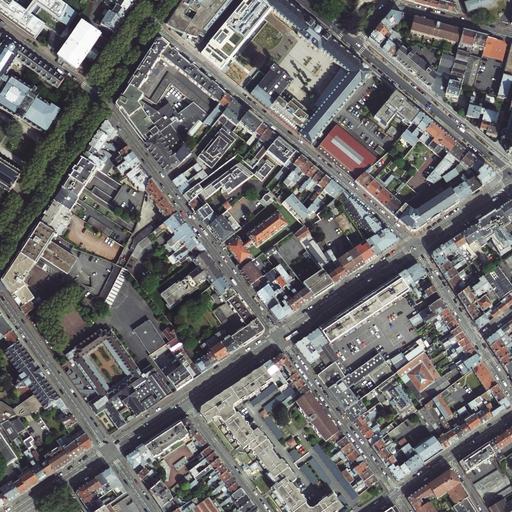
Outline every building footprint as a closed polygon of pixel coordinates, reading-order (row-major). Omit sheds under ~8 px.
[(60,37),(70,44),(73,39),(63,32),(65,29),(73,18),(76,15),(55,0),(0,0),(0,14),(33,39),(44,25),(45,26),(52,32),(53,32),(60,37)] [(95,2),(90,0),(87,7),(80,21),(86,23),(95,2)] [(112,9),(110,12),(123,21),(125,18),(128,13),(111,2),(107,0),(106,0),(105,2),(106,3),(106,5),(112,9)] [(126,0),(112,0),(111,2),(128,13),(132,7),(134,4),(126,0)] [(181,0),(165,24),(169,27),(173,30),(177,32),(182,34),(185,35),(187,36),(189,36),(192,37),(195,38),(198,38),(199,36),(203,39),(235,0),(181,0)] [(208,47),(202,55),(222,71),(228,64),(232,59),(270,11),(256,0),(246,0),(212,43),(208,47)] [(258,0),(271,10),(291,26),(299,33),(297,35),(318,53),(320,51),(348,74),(311,119),(298,134),(300,136),(311,145),(333,119),(347,101),(361,85),(362,86),(371,74),(368,70),(362,65),(358,62),(357,63),(330,39),(330,38),(325,34),(325,35),(318,30),(313,26),(314,25),(309,21),(308,22),(281,0),(258,0)] [(431,1),(430,0),(427,0),(426,6),(431,8),(437,9),(439,3),(432,1),(431,1)] [(477,0),(464,4),(467,13),(481,8),(493,5),(492,0),(477,0)] [(102,25),(108,29),(114,34),(119,28),(123,21),(110,12),(106,10),(96,24),(100,27),(102,25)] [(399,23),(403,15),(397,14),(390,12),(384,20),(392,27),(395,29),(399,23)] [(404,25),(407,16),(405,16),(403,15),(399,23),(404,25)] [(459,45),(462,31),(458,30),(453,29),(438,25),(425,21),(418,19),(413,18),(411,27),(410,32),(459,45)] [(392,27),(384,20),(382,22),(379,26),(391,36),(393,33),(390,30),(392,27)] [(78,31),(73,39),(70,44),(72,45),(61,59),(74,69),(86,77),(91,69),(79,61),(86,51),(92,42),(104,50),(109,42),(97,34),(82,24),(81,27),(75,23),(72,27),(78,31)] [(35,40),(45,26),(44,25),(33,39),(35,40)] [(391,36),(379,26),(376,29),(374,31),(383,39),(385,36),(389,39),(391,36)] [(383,39),(374,31),(371,35),(368,38),(374,43),(382,50),(387,42),(383,39)] [(468,48),(472,34),(468,33),(462,31),(459,45),(458,48),(459,48),(460,46),(468,48)] [(389,39),(387,42),(382,50),(384,52),(388,54),(399,40),(396,38),(398,36),(393,32),(393,33),(391,36),(389,39)] [(457,51),(455,58),(450,77),(452,77),(454,78),(457,79),(463,80),(470,55),(475,35),(472,34),(468,48),(466,54),(457,51)] [(480,50),(483,37),(479,36),(475,35),(470,55),(477,56),(480,50)] [(463,80),(461,85),(473,88),(487,38),(485,38),(483,37),(480,50),(477,56),(470,55),(463,80)] [(0,108),(13,118),(16,117),(23,122),(23,121),(26,123),(42,133),(40,136),(46,140),(63,113),(52,105),(50,107),(47,105),(48,104),(38,98),(39,97),(34,94),(37,90),(32,87),(31,90),(13,78),(10,78),(9,79),(6,77),(17,60),(57,89),(64,80),(23,50),(6,38),(4,41),(0,47),(0,108)] [(503,42),(487,38),(473,88),(473,91),(475,91),(485,94),(497,97),(509,52),(505,51),(507,46),(504,43),(503,42)] [(404,45),(399,40),(388,54),(390,56),(393,59),(402,48),(404,45)] [(128,86),(143,96),(144,97),(164,66),(158,62),(161,56),(176,68),(220,104),(227,95),(218,88),(219,88),(215,85),(212,82),(212,83),(198,71),(192,66),(183,59),(173,50),(168,47),(169,46),(162,41),(160,41),(157,41),(148,55),(132,79),(128,86)] [(509,52),(497,97),(506,100),(505,102),(509,103),(511,93),(511,44),(511,45),(509,52)] [(406,51),(402,48),(393,59),(396,61),(401,65),(407,70),(416,77),(416,78),(419,80),(432,91),(436,75),(432,71),(433,69),(430,67),(428,70),(426,68),(427,66),(417,57),(415,59),(413,57),(415,54),(412,52),(408,49),(406,51)] [(442,55),(436,75),(432,91),(438,96),(444,101),(445,95),(449,80),(450,77),(455,58),(442,55)] [(257,86),(250,95),(268,110),(281,94),(289,85),(290,86),(294,81),(290,78),(277,68),(277,67),(274,64),(270,69),(271,70),(257,87),(257,86)] [(150,101),(156,104),(170,83),(197,105),(210,116),(214,110),(170,74),(168,74),(150,101)] [(452,77),(450,77),(449,80),(445,95),(451,96),(458,98),(461,85),(452,82),(454,78),(452,77)] [(287,89),(293,94),(302,84),(296,79),(287,89)] [(117,103),(115,106),(141,140),(144,145),(181,117),(170,103),(157,113),(140,102),(143,96),(128,86),(118,102),(117,103)] [(384,106),(374,117),(385,126),(394,116),(395,115),(402,121),(409,127),(420,113),(406,102),(400,97),(395,92),(384,106)] [(511,93),(509,103),(509,104),(510,104),(509,110),(507,110),(507,111),(508,111),(508,112),(509,112),(509,111),(511,112),(507,130),(505,129),(504,128),(504,129),(502,131),(502,130),(501,131),(501,134),(500,134),(500,135),(501,134),(502,137),(502,138),(501,138),(501,139),(501,140),(500,141),(501,143),(506,151),(505,151),(507,153),(508,154),(510,155),(510,154),(511,154),(511,93)] [(311,119),(281,94),(268,110),(298,134),(311,119)] [(484,96),(505,102),(506,100),(497,97),(485,94),(484,96)] [(210,116),(203,124),(205,126),(207,123),(212,128),(218,120),(234,101),(231,98),(227,95),(220,104),(214,110),(210,116)] [(474,97),(473,96),(471,96),(466,117),(469,118),(472,119),(476,104),(473,103),(475,97),(474,97)] [(476,103),(476,104),(472,119),(475,119),(478,120),(482,107),(484,98),(482,97),(481,97),(480,99),(479,99),(478,104),(476,103)] [(237,103),(234,101),(218,120),(223,125),(218,131),(219,132),(198,157),(212,169),(238,137),(233,133),(239,126),(249,113),(242,107),(237,103)] [(210,116),(197,105),(181,117),(144,145),(167,175),(191,154),(185,146),(203,124),(210,116)] [(485,107),(482,107),(478,120),(476,128),(479,130),(483,131),(487,132),(486,134),(492,136),(497,137),(500,126),(496,125),(499,114),(485,110),(485,107)] [(259,122),(249,113),(239,126),(252,137),(263,124),(259,122)] [(419,140),(433,124),(430,121),(423,116),(420,113),(415,119),(409,127),(407,129),(401,137),(413,147),(419,140)] [(99,131),(111,140),(112,140),(117,133),(108,122),(105,122),(102,126),(99,131)] [(263,124),(252,137),(247,144),(250,147),(256,139),(255,138),(256,137),(260,140),(269,129),(266,127),(263,124)] [(355,182),(369,169),(377,156),(357,140),(337,124),(316,149),(333,163),(355,182)] [(440,130),(433,124),(419,140),(433,152),(447,135),(440,130)] [(269,129),(260,140),(251,150),(253,152),(251,154),(254,157),(251,161),(248,158),(245,162),(253,169),(256,165),(262,158),(266,154),(279,138),(274,133),(269,129)] [(94,139),(106,147),(114,152),(122,147),(119,145),(117,148),(108,143),(111,140),(99,131),(96,135),(94,139)] [(452,139),(447,135),(433,152),(436,154),(441,148),(446,152),(444,154),(446,156),(457,143),(452,139)] [(119,136),(115,142),(119,145),(122,147),(125,144),(119,136)] [(279,138),(266,154),(283,168),(296,152),(288,145),(279,138)] [(89,146),(109,160),(112,156),(104,151),(106,147),(94,139),(91,143),(89,146)] [(433,152),(419,140),(413,147),(401,162),(427,179),(443,160),(436,154),(433,152)] [(457,143),(446,156),(444,158),(452,165),(454,161),(458,165),(468,153),(462,147),(457,143)] [(122,147),(114,152),(112,156),(109,160),(110,161),(113,158),(128,147),(126,146),(125,144),(122,147)] [(106,165),(109,160),(89,146),(87,149),(85,152),(106,165)] [(375,151),(381,156),(385,151),(379,146),(375,151)] [(130,150),(128,147),(113,158),(118,164),(132,154),(130,150)] [(81,159),(96,169),(97,170),(106,176),(113,165),(110,161),(109,160),(106,165),(85,152),(83,156),(81,159)] [(296,152),(283,168),(276,177),(278,179),(287,168),(290,170),(301,156),(299,155),(296,152)] [(472,156),(468,153),(458,165),(460,166),(458,168),(458,169),(465,174),(469,170),(477,160),(472,156)] [(134,156),(132,154),(118,164),(114,167),(118,173),(136,159),(134,156)] [(305,159),(301,156),(290,170),(291,171),(282,183),(288,187),(292,182),(308,162),(305,159)] [(262,158),(256,165),(260,168),(266,162),(262,158)] [(452,165),(444,158),(443,160),(427,179),(433,184),(442,178),(440,177),(442,174),(443,175),(446,171),(448,169),(449,169),(452,165)] [(0,188),(10,195),(16,185),(23,174),(0,159),(0,188)] [(74,170),(68,178),(84,188),(96,169),(81,159),(74,170)] [(139,162),(136,159),(118,173),(120,176),(125,173),(127,175),(141,165),(139,162)] [(275,166),(267,160),(266,162),(260,168),(254,175),(262,182),(275,166)] [(481,163),(477,160),(469,170),(474,178),(484,166),(481,163)] [(311,165),(308,162),(292,182),(295,184),(297,181),(300,184),(303,181),(314,167),(311,165)] [(229,195),(254,175),(240,163),(203,192),(201,189),(202,188),(200,186),(199,187),(198,185),(192,189),(183,196),(187,201),(189,204),(197,197),(197,196),(201,194),(206,201),(223,188),(229,195)] [(198,163),(192,167),(198,174),(203,170),(198,163)] [(147,173),(141,165),(127,175),(129,178),(129,180),(131,183),(133,183),(132,185),(136,185),(135,187),(139,189),(139,190),(143,191),(146,192),(148,182),(152,180),(150,177),(147,173)] [(494,174),(484,166),(474,178),(475,178),(481,188),(485,185),(492,181),(493,180),(494,174)] [(317,169),(314,167),(303,181),(305,183),(300,190),(299,192),(302,194),(306,188),(320,172),(317,169)] [(365,191),(374,180),(371,178),(368,175),(373,169),(371,168),(369,169),(355,182),(360,186),(365,191)] [(455,169),(443,178),(447,184),(459,176),(455,169)] [(106,176),(97,170),(94,176),(119,192),(122,186),(106,176)] [(183,196),(192,189),(190,186),(200,178),(203,182),(208,178),(203,170),(198,174),(188,182),(178,189),(181,193),(183,196)] [(175,186),(178,189),(188,182),(185,177),(186,176),(187,178),(191,175),(187,171),(172,182),(175,186)] [(322,174),(320,172),(306,188),(309,191),(310,189),(313,192),(315,190),(318,186),(326,177),(322,174)] [(382,187),(374,180),(365,191),(370,195),(374,199),(383,189),(394,177),(391,175),(384,183),(382,187)] [(328,179),(326,177),(318,186),(320,188),(317,192),(310,200),(314,203),(318,198),(324,191),(332,182),(328,179)] [(377,177),(374,180),(382,187),(384,183),(377,177)] [(62,188),(77,198),(84,188),(68,178),(67,181),(63,186),(62,188)] [(481,188),(475,178),(465,185),(471,194),(476,191),(481,188)] [(173,208),(152,180),(148,182),(146,192),(146,193),(167,222),(178,214),(173,208)] [(471,194),(465,185),(463,181),(450,189),(459,203),(466,198),(471,194)] [(342,190),(332,182),(324,191),(335,200),(336,199),(344,192),(342,190)] [(396,192),(397,193),(405,185),(402,183),(396,190),(396,192)] [(91,193),(110,205),(114,199),(95,187),(91,193)] [(57,195),(53,202),(70,212),(78,199),(77,198),(62,188),(57,195)] [(384,208),(396,195),(394,193),(391,196),(383,189),(374,199),(379,203),(384,208)] [(457,204),(459,203),(450,189),(443,194),(441,192),(436,195),(437,198),(416,212),(412,212),(404,205),(394,217),(405,227),(411,232),(413,232),(415,232),(430,222),(441,215),(446,212),(451,208),(457,204)] [(266,208),(277,198),(270,191),(260,201),(266,208)] [(358,204),(344,192),(336,199),(341,205),(365,242),(376,258),(393,247),(397,244),(397,240),(387,231),(374,219),(365,211),(358,204)] [(281,205),(286,201),(288,199),(282,194),(278,199),(277,199),(276,200),(281,205)] [(324,205),(318,198),(314,203),(308,211),(293,195),(288,199),(286,201),(303,221),(314,212),(315,213),(324,205)] [(394,217),(404,205),(405,204),(409,201),(408,199),(406,201),(403,199),(401,202),(400,201),(401,199),(396,195),(384,208),(389,212),(394,217)] [(204,206),(197,197),(189,204),(193,209),(196,213),(204,206)] [(336,199),(335,200),(327,207),(331,212),(332,212),(332,213),(334,212),(333,211),(341,205),(336,199)] [(511,200),(506,204),(499,209),(509,223),(511,220),(511,200)] [(81,201),(78,205),(84,209),(87,205),(81,201)] [(39,223),(54,234),(59,237),(65,227),(66,227),(70,222),(69,221),(71,219),(70,217),(69,216),(71,213),(70,212),(53,202),(48,210),(44,215),(41,220),(39,223)] [(223,206),(227,211),(231,207),(227,202),(223,206)] [(202,222),(213,214),(206,205),(204,206),(196,213),(197,215),(202,222)] [(481,238),(482,239),(486,237),(487,237),(488,236),(492,238),(502,251),(511,244),(511,240),(504,229),(510,225),(509,223),(499,209),(492,213),(483,220),(473,226),(481,238)] [(236,266),(239,271),(251,263),(254,261),(254,260),(253,258),(252,259),(252,258),(252,257),(252,256),(253,255),(251,253),(250,254),(246,248),(252,243),(254,246),(255,245),(257,248),(288,225),(286,223),(286,222),(280,214),(280,215),(277,212),(247,235),(249,238),(250,240),(244,245),(240,240),(241,239),(239,237),(238,237),(237,237),(236,237),(237,236),(235,234),(234,235),(234,234),(220,245),(221,247),(223,250),(227,247),(231,253),(231,254),(231,255),(232,256),(233,257),(235,258),(239,264),(236,266)] [(207,228),(218,218),(214,213),(213,214),(202,222),(204,225),(207,228)] [(348,238),(331,213),(314,225),(330,250),(348,238)] [(178,214),(167,222),(162,226),(153,233),(156,237),(167,230),(169,232),(170,231),(172,235),(185,225),(182,220),(178,214)] [(213,236),(220,245),(234,234),(235,233),(222,215),(218,218),(207,228),(213,236)] [(87,223),(109,237),(113,231),(90,217),(87,223)] [(153,233),(162,226),(158,220),(136,237),(134,241),(134,244),(130,251),(134,252),(138,244),(147,237),(153,233)] [(19,254),(34,265),(40,256),(49,262),(66,273),(76,259),(49,242),(51,239),(54,234),(39,223),(36,228),(35,229),(32,234),(29,239),(24,247),(19,254)] [(191,232),(185,225),(172,235),(170,237),(172,239),(167,242),(167,244),(170,248),(171,248),(172,247),(176,253),(195,238),(191,232)] [(341,281),(323,254),(305,226),(295,236),(313,260),(320,268),(322,270),(334,286),(338,284),(341,281)] [(468,244),(474,252),(487,244),(482,239),(481,238),(473,226),(467,230),(461,234),(468,244)] [(458,236),(455,238),(464,251),(466,249),(471,255),(470,257),(474,262),(479,258),(474,252),(468,244),(461,234),(458,236)] [(151,243),(147,237),(138,244),(134,252),(132,256),(138,259),(142,250),(151,243)] [(195,238),(176,253),(171,256),(176,263),(200,244),(198,241),(195,238)] [(459,254),(464,260),(466,263),(469,266),(474,262),(470,257),(465,252),(464,251),(455,238),(453,239),(450,241),(459,254)] [(120,257),(125,248),(110,239),(108,243),(115,247),(112,254),(117,257),(118,256),(120,257)] [(371,261),(376,258),(365,242),(361,244),(359,240),(352,244),(354,248),(365,265),(371,261)] [(439,249),(448,262),(452,260),(450,256),(452,255),(454,255),(455,257),(459,254),(450,241),(446,244),(439,249)] [(203,248),(200,244),(176,263),(175,263),(178,266),(188,259),(192,263),(206,252),(203,248)] [(277,251),(273,247),(264,254),(267,258),(277,251)] [(360,269),(365,265),(354,248),(337,260),(348,277),(351,274),(360,269)] [(439,269),(448,262),(439,249),(437,250),(432,253),(432,255),(431,257),(435,263),(439,269)] [(348,277),(337,260),(330,250),(323,254),(341,281),(345,279),(348,277)] [(215,264),(206,252),(192,263),(191,263),(191,264),(193,262),(200,271),(195,271),(195,272),(195,275),(184,283),(184,282),(182,282),(176,286),(175,285),(161,296),(168,305),(170,308),(182,299),(187,295),(197,288),(196,286),(201,283),(204,283),(205,283),(205,282),(205,280),(207,279),(211,285),(210,285),(211,286),(212,286),(224,276),(215,264)] [(8,271),(5,275),(22,284),(29,274),(34,265),(19,254),(16,259),(11,266),(8,271)] [(444,276),(464,260),(459,254),(455,257),(452,260),(448,262),(439,269),(442,273),(444,276)] [(175,263),(176,263),(171,256),(168,259),(173,265),(175,263)] [(125,269),(129,263),(120,259),(117,266),(122,268),(125,269)] [(320,268),(313,260),(310,262),(316,271),(320,268)] [(448,282),(462,271),(463,270),(461,267),(466,263),(464,260),(444,276),(446,279),(448,282)] [(193,262),(191,264),(196,270),(195,271),(200,271),(193,262)] [(249,284),(250,286),(263,277),(251,263),(239,271),(249,284)] [(122,268),(117,266),(114,264),(114,269),(99,296),(95,298),(103,306),(122,268)] [(314,299),(303,285),(293,272),(288,276),(279,264),(274,268),(275,269),(281,277),(287,284),(289,283),(306,305),(310,302),(314,299)] [(421,295),(433,287),(430,282),(423,287),(418,281),(421,279),(422,280),(422,279),(423,279),(425,278),(425,277),(425,276),(426,276),(419,265),(416,264),(411,267),(405,271),(421,295)] [(511,285),(498,266),(482,278),(492,291),(496,296),(500,302),(503,300),(508,296),(511,293),(511,285)] [(109,309),(128,271),(127,270),(126,270),(125,269),(122,268),(103,306),(109,309)] [(253,290),(256,294),(272,283),(274,282),(281,277),(275,269),(263,277),(250,286),(253,290)] [(453,290),(457,297),(482,278),(476,269),(466,276),(462,271),(448,282),(453,290)] [(334,286),(322,270),(321,271),(321,272),(303,285),(314,299),(325,292),(334,286)] [(421,295),(405,271),(402,274),(398,276),(408,292),(409,292),(411,293),(413,292),(412,290),(413,289),(413,291),(418,299),(422,296),(421,295)] [(195,272),(182,282),(184,282),(184,283),(195,275),(195,272)] [(34,300),(22,284),(5,275),(4,277),(1,282),(17,305),(20,309),(34,300)] [(228,282),(224,276),(212,286),(213,287),(211,288),(214,292),(216,291),(217,292),(216,293),(218,295),(216,297),(218,300),(220,299),(221,300),(222,299),(226,304),(227,303),(238,294),(228,282)] [(408,292),(398,276),(395,278),(388,283),(380,289),(371,294),(360,302),(351,308),(347,311),(338,317),(330,322),(325,325),(321,328),(319,329),(329,345),(408,292)] [(282,288),(286,286),(287,284),(281,277),(274,282),(275,283),(276,282),(282,288)] [(464,307),(466,310),(479,300),(477,298),(486,291),(488,294),(492,291),(482,278),(457,297),(459,300),(464,307)] [(260,299),(264,305),(279,293),(278,291),(272,283),(256,294),(260,299)] [(289,283),(287,284),(286,286),(289,290),(290,290),(291,292),(288,294),(300,309),(303,307),(306,305),(289,283)] [(421,295),(422,296),(424,300),(432,295),(437,292),(435,290),(433,287),(421,295)] [(197,288),(187,295),(189,297),(198,290),(197,288)] [(300,309),(288,294),(285,296),(284,294),(284,293),(281,289),(278,291),(279,293),(285,300),(294,313),(297,311),(300,309)] [(278,305),(285,300),(279,293),(264,305),(267,308),(269,311),(278,305)] [(245,303),(238,294),(227,303),(243,324),(244,324),(246,328),(231,338),(239,349),(250,342),(259,336),(263,333),(264,329),(245,303)] [(489,312),(494,308),(485,296),(479,300),(466,310),(468,314),(473,320),(474,323),(489,312)] [(508,296),(503,300),(508,307),(511,304),(511,298),(510,296),(509,297),(508,296)] [(23,313),(25,316),(30,312),(42,304),(37,297),(34,300),(20,309),(23,313)] [(184,301),(182,299),(170,308),(168,305),(166,306),(170,311),(184,301)] [(285,300),(278,305),(288,317),(291,315),(294,313),(285,300)] [(417,331),(436,317),(448,309),(445,306),(441,300),(410,320),(413,326),(417,331)] [(500,302),(496,306),(501,313),(506,309),(508,307),(503,300),(500,302)] [(288,317),(278,305),(269,311),(273,317),(277,321),(280,322),(283,320),(288,317)] [(494,308),(489,312),(494,318),(498,315),(501,313),(496,306),(494,308)] [(231,326),(218,308),(212,312),(225,328),(226,330),(231,326)] [(436,326),(440,323),(451,315),(449,312),(448,309),(436,317),(439,321),(435,324),(436,326)] [(0,339),(1,340),(13,331),(8,324),(0,312),(0,339)] [(494,318),(489,312),(474,323),(476,325),(478,329),(479,330),(494,318)] [(441,330),(455,320),(453,317),(451,315),(440,323),(442,326),(437,330),(438,332),(441,330)] [(134,330),(151,355),(166,345),(149,320),(134,330)] [(448,335),(459,327),(459,326),(457,324),(455,320),(441,330),(445,335),(447,334),(448,335)] [(507,339),(511,335),(511,334),(511,330),(507,324),(504,326),(500,330),(505,336),(507,339)] [(170,342),(179,336),(180,336),(172,326),(164,334),(170,342)] [(444,345),(463,332),(461,330),(459,327),(448,335),(435,344),(438,348),(444,345)] [(334,364),(327,369),(319,375),(318,376),(329,390),(329,391),(338,403),(340,406),(344,411),(357,401),(348,388),(354,384),(354,385),(366,377),(369,381),(371,379),(377,387),(378,387),(392,376),(394,375),(385,362),(380,354),(350,375),(329,345),(319,329),(310,335),(295,345),(295,346),(302,355),(311,367),(315,363),(314,361),(319,357),(317,354),(323,350),(321,347),(322,346),(334,364)] [(84,399),(85,402),(96,417),(104,411),(118,430),(128,424),(159,403),(172,394),(151,365),(140,373),(111,332),(107,334),(105,331),(102,333),(100,330),(75,349),(65,356),(72,366),(75,363),(95,391),(99,396),(96,398),(89,403),(86,398),(87,397),(87,398),(88,398),(88,397),(89,397),(89,396),(88,395),(83,398),(84,399)] [(231,338),(226,330),(221,334),(220,332),(217,334),(217,333),(215,334),(216,335),(229,356),(235,352),(239,349),(231,338)] [(486,342),(490,347),(505,336),(500,330),(486,341),(486,342)] [(0,343),(7,352),(21,342),(13,331),(1,340),(0,340),(0,343)] [(450,348),(466,338),(465,336),(463,332),(444,345),(447,350),(450,348)] [(221,361),(229,356),(216,335),(200,346),(199,346),(195,349),(198,354),(202,351),(208,347),(219,363),(221,361)] [(492,351),(494,354),(511,342),(511,336),(511,335),(507,339),(505,336),(490,347),(492,351)] [(186,350),(189,348),(179,336),(170,342),(166,345),(193,380),(196,378),(198,377),(202,374),(186,350)] [(451,356),(470,344),(468,341),(466,338),(450,348),(452,351),(449,353),(449,354),(446,356),(447,358),(451,356)] [(50,406),(61,399),(58,395),(56,396),(44,379),(46,377),(41,371),(35,362),(34,364),(22,346),(23,345),(21,342),(7,352),(5,353),(19,372),(15,372),(15,385),(18,385),(21,389),(26,388),(29,386),(36,396),(14,411),(2,403),(0,406),(0,424),(0,425),(9,421),(17,418),(17,419),(39,416),(37,414),(46,412),(45,410),(50,406)] [(497,357),(499,361),(511,352),(511,349),(510,347),(511,346),(511,342),(494,354),(497,357)] [(400,352),(385,362),(394,375),(397,373),(424,353),(418,344),(402,355),(400,352)] [(435,344),(424,353),(426,356),(438,348),(435,344)] [(461,358),(474,349),(472,347),(470,344),(451,356),(453,359),(459,355),(461,358)] [(193,380),(166,345),(151,355),(150,356),(176,391),(185,385),(193,380)] [(319,357),(327,369),(334,364),(322,346),(321,347),(323,350),(317,354),(319,357)] [(208,347),(202,351),(213,367),(216,365),(219,363),(208,347)] [(204,373),(207,371),(197,355),(196,356),(192,351),(189,348),(186,350),(202,374),(204,373)] [(453,371),(477,355),(476,352),(474,349),(461,358),(462,360),(451,368),(453,371)] [(202,351),(198,354),(197,355),(207,371),(211,368),(213,367),(202,351)] [(501,364),(503,367),(511,361),(511,352),(499,361),(501,364)] [(472,370),(482,363),(480,358),(477,355),(453,371),(441,378),(426,356),(424,353),(397,373),(404,383),(423,408),(424,407),(431,401),(446,390),(472,370)] [(288,375),(290,378),(297,373),(290,364),(284,355),(281,355),(279,356),(276,358),(287,372),(281,376),(285,382),(287,381),(288,380),(285,375),(289,373),(290,374),(288,375)] [(287,372),(276,358),(273,360),(271,361),(281,376),(287,372)] [(293,392),(291,390),(290,388),(288,385),(286,383),(285,382),(281,376),(271,361),(267,364),(263,367),(272,380),(273,382),(274,382),(274,383),(275,382),(278,380),(279,379),(278,378),(279,378),(280,379),(280,381),(283,385),(278,389),(286,399),(294,393),(293,392)] [(511,361),(503,367),(506,371),(511,380),(511,381),(511,361)] [(472,370),(487,393),(497,386),(488,372),(482,363),(472,370)] [(320,502),(317,504),(318,505),(313,510),(308,509),(304,504),(306,503),(291,484),(296,480),(281,460),(279,461),(271,450),(273,449),(258,430),(253,433),(238,414),(237,414),(235,415),(232,411),(232,406),(244,398),(245,400),(254,394),(259,391),(266,386),(265,384),(272,380),(263,367),(249,376),(246,379),(239,383),(225,393),(220,396),(218,397),(210,402),(201,408),(200,414),(207,423),(212,420),(215,418),(220,419),(224,424),(226,427),(230,433),(232,435),(241,447),(242,448),(243,450),(248,446),(277,485),(273,488),(274,490),(275,491),(284,503),(285,505),(290,511),(335,511),(337,511),(342,507),(336,499),(333,495),(327,499),(326,498),(320,502)] [(88,395),(96,398),(99,396),(95,391),(82,390),(83,385),(80,385),(79,378),(76,379),(73,372),(72,374),(69,370),(66,374),(83,398),(88,395)] [(291,383),(288,385),(290,388),(301,379),(299,376),(297,373),(290,378),(289,379),(291,383)] [(409,418),(415,414),(418,411),(392,376),(378,387),(400,416),(405,412),(409,418)] [(297,391),(306,385),(304,382),(301,379),(290,388),(291,390),(295,387),(297,391)] [(274,384),(249,401),(253,406),(278,390),(274,384)] [(302,397),(310,391),(308,388),(306,385),(297,391),(295,392),(294,393),(286,399),(281,403),(286,409),(289,407),(287,403),(293,399),(300,394),(302,397)] [(487,393),(491,399),(501,392),(499,389),(497,386),(487,393)] [(451,416),(452,416),(441,400),(449,394),(446,390),(431,401),(445,420),(451,416)] [(312,425),(320,437),(321,436),(325,442),(327,441),(340,431),(325,411),(310,391),(302,397),(295,402),(300,408),(299,409),(307,420),(306,421),(308,424),(310,423),(311,424),(312,425)] [(497,403),(498,403),(506,398),(504,395),(501,392),(491,399),(492,401),(495,400),(497,403)] [(479,398),(493,418),(497,414),(500,413),(497,408),(495,406),(494,404),(492,401),(491,399),(487,393),(479,398)] [(281,395),(262,408),(264,410),(266,413),(284,400),(281,395)] [(363,397),(357,401),(344,411),(347,415),(353,422),(368,411),(362,403),(366,400),(363,397)] [(234,407),(245,400),(244,398),(232,406),(232,411),(235,415),(237,414),(234,410),(234,407)] [(477,407),(479,409),(487,421),(490,419),(493,418),(479,398),(474,401),(477,407)] [(497,408),(500,413),(505,409),(510,406),(506,398),(498,403),(499,406),(497,408)] [(57,416),(67,430),(73,426),(78,423),(67,407),(61,399),(50,406),(54,411),(54,412),(60,408),(63,413),(57,416)] [(443,436),(450,446),(453,444),(457,442),(458,441),(445,420),(431,401),(424,407),(435,423),(439,420),(448,433),(443,436)] [(476,414),(474,415),(481,425),(485,423),(487,421),(479,409),(477,410),(476,410),(475,408),(477,407),(474,401),(467,405),(471,411),(473,409),(476,414)] [(368,411),(353,422),(356,427),(358,430),(370,421),(377,416),(373,411),(376,410),(374,407),(368,411)] [(415,414),(432,435),(444,451),(447,448),(450,446),(443,436),(435,423),(424,407),(423,408),(418,411),(415,414)] [(464,408),(457,412),(460,417),(467,412),(464,408)] [(307,420),(299,409),(298,410),(306,421),(307,420)] [(266,413),(264,410),(259,413),(264,419),(268,415),(266,413)] [(452,416),(451,416),(453,420),(454,421),(465,437),(467,435),(471,432),(463,421),(460,417),(457,412),(452,416)] [(474,415),(473,414),(470,416),(478,428),(481,425),(474,415)] [(284,436),(268,415),(264,419),(263,420),(279,440),(284,436)] [(445,420),(458,441),(462,438),(465,437),(454,421),(450,424),(449,423),(453,420),(451,416),(445,420)] [(474,430),(478,428),(470,416),(463,421),(471,432),(474,430)] [(23,427),(17,419),(17,418),(9,421),(18,435),(25,430),(23,427)] [(180,422),(188,434),(191,431),(189,429),(193,426),(190,421),(188,419),(185,418),(182,421),(180,422)] [(19,437),(18,435),(9,421),(0,425),(2,428),(12,442),(19,437)] [(370,421),(358,430),(360,432),(363,436),(377,425),(378,424),(376,422),(372,425),(370,421)] [(144,446),(157,462),(177,448),(191,439),(188,434),(180,422),(171,428),(159,436),(149,443),(144,446)] [(394,422),(381,432),(367,442),(369,444),(371,447),(380,440),(398,427),(394,422)] [(3,468),(5,472),(21,495),(25,493),(34,487),(40,483),(31,470),(28,465),(23,469),(16,459),(17,459),(0,434),(0,429),(2,428),(0,425),(0,424),(0,457),(6,466),(3,468)] [(320,437),(312,425),(310,426),(319,438),(320,437)] [(378,427),(377,425),(363,436),(365,439),(367,442),(381,432),(378,428),(378,427)] [(76,430),(73,426),(67,430),(70,434),(76,430)] [(196,429),(193,426),(189,429),(191,431),(188,434),(191,439),(199,434),(196,429)] [(499,436),(505,447),(511,442),(511,434),(509,429),(504,433),(499,436)] [(72,438),(83,454),(89,450),(94,446),(83,430),(72,437),(72,438)] [(327,441),(333,446),(345,438),(343,434),(340,431),(327,441)] [(203,439),(199,434),(191,439),(193,441),(199,450),(207,444),(203,439)] [(239,448),(241,447),(232,435),(231,436),(239,448)] [(444,451),(432,435),(412,449),(424,464),(434,458),(444,451)] [(493,440),(505,458),(511,455),(509,452),(505,447),(499,436),(496,438),(493,440)] [(22,442),(47,478),(51,476),(54,473),(47,461),(44,463),(30,443),(33,441),(30,437),(22,442)] [(34,468),(31,470),(40,483),(43,480),(46,479),(47,478),(22,442),(20,438),(16,441),(34,468)] [(59,445),(71,462),(77,458),(83,454),(72,438),(67,441),(65,438),(62,440),(63,442),(59,445)] [(292,438),(286,442),(291,448),(297,444),(292,438)] [(335,449),(338,453),(350,444),(347,441),(345,438),(333,446),(325,452),(327,454),(331,452),(332,452),(335,449)] [(398,442),(403,448),(408,444),(404,438),(398,442)] [(380,440),(371,447),(374,451),(377,455),(392,443),(394,441),(394,440),(391,442),(390,440),(385,444),(384,445),(380,440)] [(487,444),(494,454),(499,462),(505,458),(493,440),(490,442),(487,444)] [(199,450),(193,441),(187,445),(193,454),(199,450)] [(395,447),(392,443),(377,455),(380,459),(383,463),(396,453),(397,452),(394,448),(395,447)] [(47,461),(54,473),(57,471),(61,469),(62,469),(63,468),(64,468),(64,466),(65,466),(71,462),(59,445),(59,444),(51,450),(49,451),(42,455),(47,461)] [(317,444),(312,448),(353,500),(358,496),(317,444)] [(338,455),(342,460),(355,451),(352,447),(350,444),(338,453),(330,458),(333,462),(339,457),(337,455),(338,455)] [(406,455),(417,469),(420,467),(424,464),(412,449),(408,444),(403,448),(401,449),(406,455)] [(494,454),(487,444),(483,447),(464,459),(459,463),(466,474),(494,454)] [(147,465),(150,468),(157,462),(144,446),(140,448),(136,451),(147,465)] [(212,450),(209,447),(197,457),(199,461),(198,462),(195,462),(191,465),(193,469),(214,453),(212,450)] [(294,449),(288,453),(295,462),(300,458),(294,449)] [(144,467),(147,465),(136,451),(131,454),(126,458),(133,469),(134,469),(135,469),(139,466),(138,466),(140,464),(144,467)] [(350,469),(352,468),(357,464),(355,461),(360,457),(357,454),(355,451),(342,460),(350,470),(350,469)] [(216,456),(214,453),(193,469),(189,472),(194,478),(199,474),(195,470),(200,466),(201,467),(203,465),(204,467),(201,470),(203,471),(219,459),(216,456)] [(396,453),(383,463),(385,466),(388,469),(395,463),(400,459),(401,459),(396,453)] [(404,464),(411,473),(414,471),(417,469),(406,455),(401,459),(400,459),(402,461),(404,464)] [(188,463),(184,457),(173,466),(178,471),(188,463)] [(352,468),(354,470),(363,462),(361,460),(360,457),(355,461),(357,464),(352,468)] [(313,458),(308,462),(326,486),(331,482),(313,458)] [(165,459),(158,463),(164,470),(162,480),(168,482),(170,469),(165,459)] [(221,462),(219,459),(203,471),(199,474),(194,478),(196,480),(196,481),(209,471),(211,474),(223,465),(221,462)] [(395,463),(405,477),(408,475),(411,473),(404,464),(401,466),(399,463),(402,461),(400,459),(395,463)] [(349,484),(355,479),(369,469),(366,466),(363,462),(354,470),(352,471),(351,472),(349,473),(348,471),(347,469),(342,473),(349,484)] [(395,463),(388,469),(396,480),(399,481),(403,479),(405,477),(395,463)] [(319,482),(305,464),(300,468),(314,486),(315,485),(319,482)] [(142,480),(152,471),(150,468),(147,465),(144,467),(145,468),(137,475),(139,478),(141,481),(142,480)] [(223,465),(211,474),(210,475),(213,478),(209,481),(210,482),(207,484),(209,486),(216,480),(228,471),(225,468),(223,465)] [(427,504),(415,511),(476,511),(473,507),(468,498),(469,497),(453,472),(454,471),(453,469),(449,468),(446,470),(447,471),(429,483),(426,485),(435,499),(436,500),(447,493),(455,506),(453,507),(455,511),(436,511),(430,502),(428,504),(428,503),(427,504)] [(101,474),(112,489),(118,498),(126,492),(118,481),(110,469),(109,469),(107,470),(101,474)] [(353,489),(354,490),(373,475),(371,472),(369,469),(355,479),(358,483),(354,486),(352,487),(353,489)] [(498,470),(473,486),(480,497),(483,496),(505,482),(498,470)] [(161,481),(152,471),(142,480),(148,486),(151,490),(161,481)] [(228,471),(216,480),(218,483),(213,487),(215,490),(232,477),(230,474),(228,471)] [(0,497),(5,506),(8,504),(15,499),(21,495),(5,472),(0,474),(0,475),(1,478),(0,478),(0,483),(3,488),(0,489),(0,497)] [(95,478),(104,492),(106,494),(112,489),(101,474),(98,477),(95,478)] [(171,490),(175,495),(194,479),(190,474),(171,490)] [(373,475),(354,490),(355,491),(356,492),(357,491),(362,488),(365,491),(376,483),(378,482),(375,478),(373,475)] [(232,477),(215,490),(212,492),(213,494),(215,494),(222,489),(225,492),(237,483),(234,480),(232,477)] [(89,482),(92,486),(96,491),(96,493),(98,494),(100,495),(100,493),(102,494),(104,492),(95,478),(92,480),(89,482)] [(198,483),(196,481),(196,480),(188,486),(191,489),(198,483)] [(161,509),(171,500),(172,500),(169,495),(170,494),(165,487),(164,488),(161,483),(161,482),(161,481),(151,490),(149,492),(155,500),(159,505),(161,509)] [(82,502),(93,495),(94,494),(92,490),(89,492),(87,489),(92,486),(89,482),(83,487),(77,490),(77,494),(80,499),(82,502)] [(237,483),(225,492),(221,495),(222,496),(222,497),(223,498),(226,496),(228,499),(241,489),(239,486),(237,483)] [(408,500),(412,506),(424,499),(424,500),(427,504),(428,503),(428,504),(430,502),(435,499),(426,485),(418,491),(408,497),(408,500)] [(488,509),(504,499),(511,493),(511,485),(485,503),(488,509)] [(241,489),(228,499),(220,505),(221,507),(226,503),(227,504),(230,501),(232,505),(234,503),(246,495),(243,491),(241,489)] [(282,504),(284,503),(275,491),(273,492),(282,504)] [(86,508),(99,499),(100,498),(99,497),(98,498),(98,497),(96,497),(94,497),(93,495),(82,502),(85,506),(86,508)] [(246,495),(234,503),(237,507),(231,511),(235,511),(236,511),(244,505),(250,500),(248,497),(246,495)] [(341,495),(336,498),(342,506),(347,502),(341,495)] [(97,511),(104,507),(112,502),(109,498),(104,501),(101,502),(99,499),(86,508),(88,511),(97,511)] [(174,511),(183,506),(181,503),(182,502),(182,501),(180,498),(179,498),(173,503),(171,500),(161,509),(163,511),(174,511)] [(188,511),(192,510),(200,504),(195,498),(183,506),(174,511),(188,511)] [(424,499),(412,506),(415,511),(427,504),(424,500),(424,499)] [(511,511),(511,500),(507,504),(504,499),(488,509),(490,511),(511,511)] [(244,505),(236,511),(258,511),(255,507),(250,500),(244,505)] [(131,511),(140,511),(133,501),(131,503),(127,505),(131,511)]
